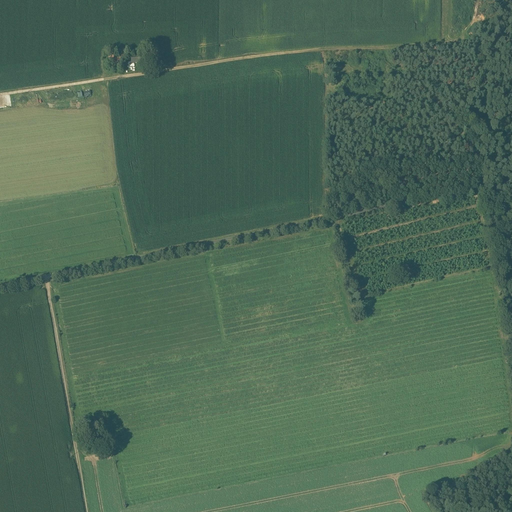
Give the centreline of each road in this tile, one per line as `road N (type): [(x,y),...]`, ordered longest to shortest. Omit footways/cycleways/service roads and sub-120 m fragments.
road 1 (unclassified): [(511,180),(0,284)]
road 2 (track): [(198,64),(318,49),(468,44),(511,20)]
road 3 (track): [(45,275),(86,511)]
